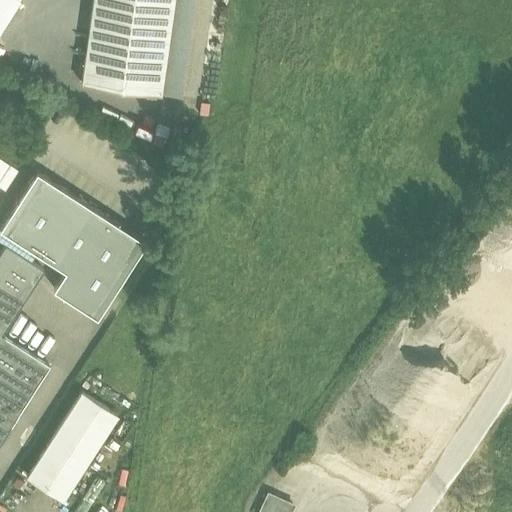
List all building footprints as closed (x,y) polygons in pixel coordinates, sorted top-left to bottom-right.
[(0,0),(0,19),(11,0),(0,0)] [(175,0),(93,0),(82,82),(162,93),(175,0)] [(0,156),(0,182),(12,164),(0,156)] [(147,240),(38,169),(32,178),(1,226),(67,269),(55,287),(98,315),(147,240)] [(7,245),(0,255),(0,331),(4,334),(45,269),(7,245)] [(4,334),(0,331),(0,445),(52,365),(4,334)] [(84,391),(28,476),(64,499),(119,414),(84,391)] [(290,511),(294,504),(270,493),(261,511),(290,511)]
